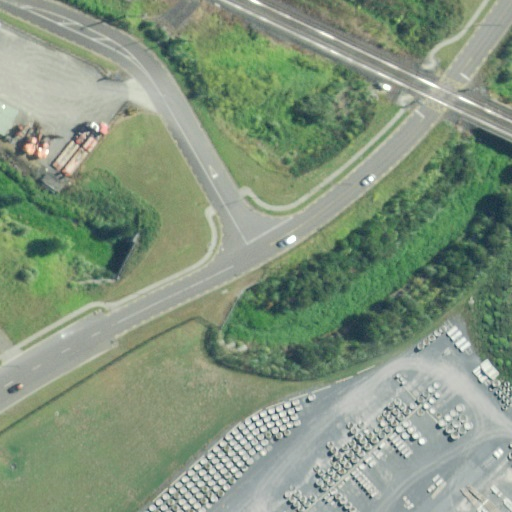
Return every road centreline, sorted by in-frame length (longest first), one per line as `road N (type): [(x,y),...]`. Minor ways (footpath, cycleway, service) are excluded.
road 1 (tertiary): [(251,254),(397,145),(510,0)]
road 2 (unclassified): [(11,0),(144,74),(251,254)]
road 3 (tertiary): [(0,384),(251,254)]
